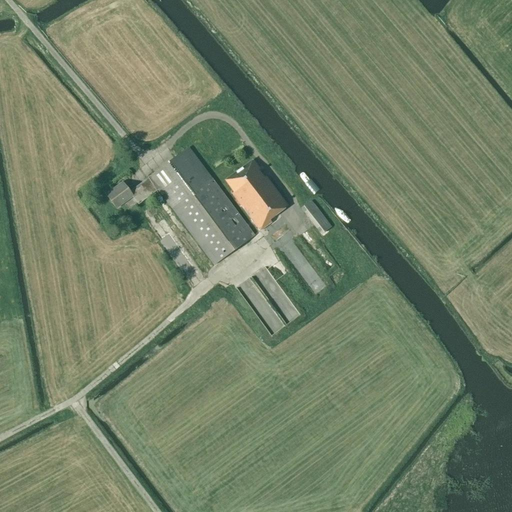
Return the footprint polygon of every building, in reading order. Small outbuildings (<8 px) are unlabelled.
[(253,236),(246,226),(188,148),(148,178),(130,192),(123,183),(106,195),(115,208),(132,196),(138,204),(157,190),(213,266),(253,236)] [(279,213),(289,206),(266,176),(263,178),(258,171),(261,170),(253,160),(225,181),(233,193),(231,194),(252,222),(259,232),(259,231),(281,216),(279,213)] [(321,234),(330,227),(311,201),(301,209),(321,234)] [(197,274),(169,232),(159,239),(187,281),(197,274)] [(299,250),(291,254),(287,247),(283,248),(292,266),(304,260),(299,250)]
